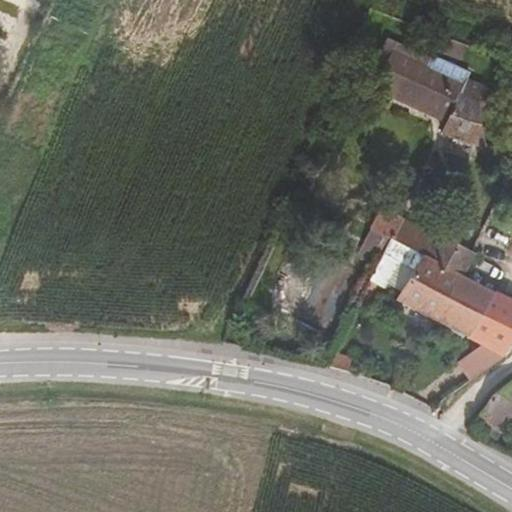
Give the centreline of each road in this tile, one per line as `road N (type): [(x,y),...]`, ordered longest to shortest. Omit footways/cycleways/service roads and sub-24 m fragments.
road 1 (residential): [(511,485),(430,437),(372,415),(205,373)]
road 2 (unclassified): [(205,373),(0,363)]
